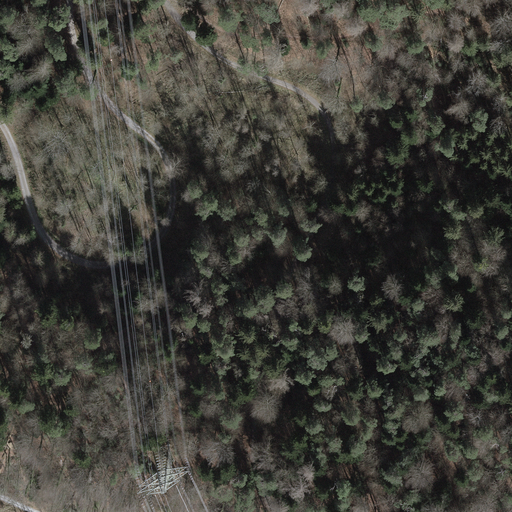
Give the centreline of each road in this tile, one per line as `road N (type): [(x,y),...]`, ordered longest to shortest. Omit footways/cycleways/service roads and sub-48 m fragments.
road 1 (track): [(162,0),(227,62),(322,107),(332,129),(325,205),(286,277),(263,370),(258,475),(274,511)]
road 2 (track): [(67,0),(84,69),(166,155),(173,198),(162,232),(137,256),(103,267),(67,257),(38,228),(0,121)]
